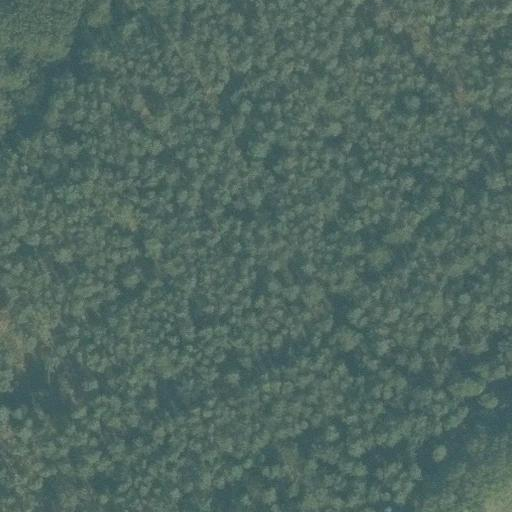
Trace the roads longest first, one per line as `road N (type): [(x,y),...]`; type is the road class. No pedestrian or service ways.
road 1 (track): [(130,0),(0,136)]
road 2 (track): [(511,394),(400,511)]
